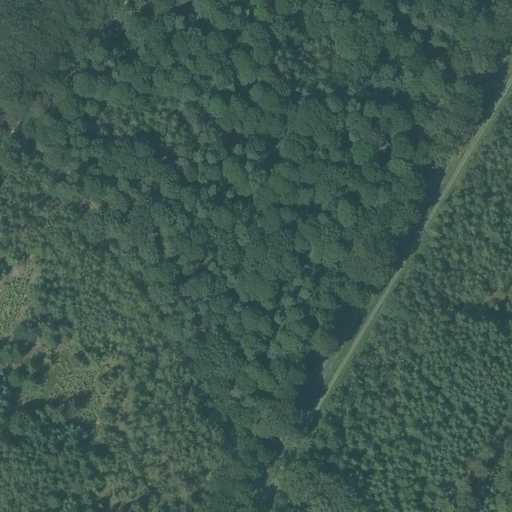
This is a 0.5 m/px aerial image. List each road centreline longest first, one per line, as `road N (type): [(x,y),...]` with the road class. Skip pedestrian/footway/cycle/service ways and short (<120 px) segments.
road 1 (primary): [(237,511),(511,46)]
road 2 (track): [(0,180),(122,0)]
road 3 (track): [(99,0),(0,144)]
